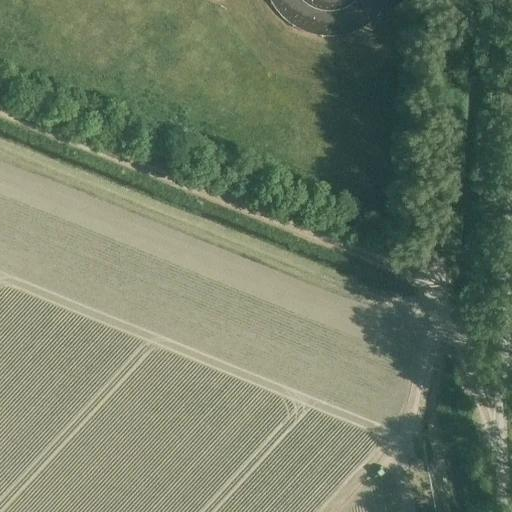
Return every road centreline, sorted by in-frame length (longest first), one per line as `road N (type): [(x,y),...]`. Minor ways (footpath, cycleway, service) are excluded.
road 1 (track): [(0,113),(435,294),(466,351),(492,439),(504,444)]
road 2 (track): [(318,511),(466,351)]
road 3 (unclassified): [(511,511),(504,444),(511,306)]
